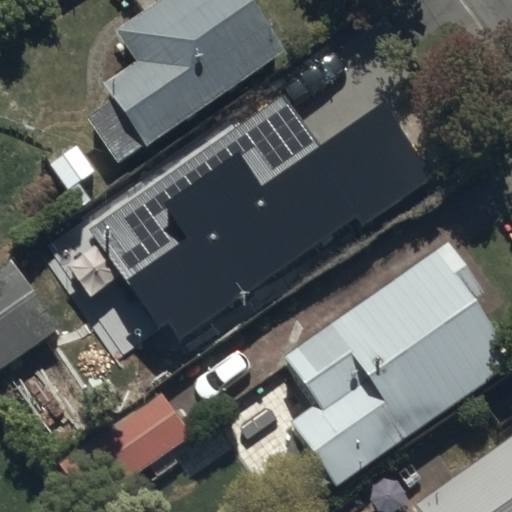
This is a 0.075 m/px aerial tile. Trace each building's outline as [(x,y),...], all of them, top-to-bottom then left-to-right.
[(145,148),(150,154),(286,61),(243,0),(139,0),(149,14),(114,38),(134,67),(101,90),(111,105),(87,122),(118,167),(145,148)] [(285,95),(89,231),(159,331),(169,324),(179,339),(356,216),(364,227),(438,175),(383,97),(318,142),(285,95)] [(486,300),(448,247),(282,366),(316,413),(290,432),(336,495),(511,368),(471,311),(486,300)] [(0,270),(0,374),(59,336),(11,263),(0,270)] [(90,511),(192,439),(159,393),(57,467),(89,511),(90,511)] [(511,511),(511,446),(419,511),(511,511)]
